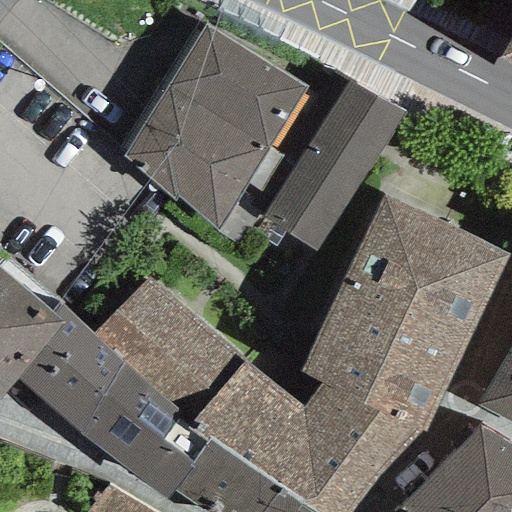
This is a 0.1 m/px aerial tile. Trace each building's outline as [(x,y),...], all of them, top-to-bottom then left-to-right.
[(299,96),(306,84),(202,27),(120,155),(172,204),(180,196),(217,231),(247,182),(299,96)] [(511,36),(500,57),(511,64),(511,36)] [(315,251),(404,111),(350,79),(329,112),(275,198),(263,216),(315,251)] [(329,112),(299,96),(247,182),(275,198),(329,112)] [(509,255),(382,195),(341,279),(468,341),(509,255)] [(61,321),(49,311),(0,270),(0,397),(17,376),(61,321)] [(246,361),(145,276),(91,331),(122,362),(193,422),(246,361)] [(423,431),(468,341),(341,279),(299,373),(323,384),(423,431)] [(60,299),(49,311),(61,321),(17,376),(83,434),(122,362),(91,331),(60,299)] [(511,423),(511,343),(477,405),(511,423)] [(304,408),(246,361),(193,422),(187,428),(206,445),(212,435),(255,468),(304,408)] [(193,422),(122,362),(83,434),(167,500),(173,491),(206,445),(187,428),(193,422)] [(353,511),(423,431),(323,384),(304,408),(255,468),(312,511),(353,511)] [(511,511),(511,445),(481,427),(392,511),(511,511)] [(212,435),(206,445),(173,491),(202,511),(312,511),(255,468),(212,435)] [(146,511),(107,489),(90,511),(146,511)]
